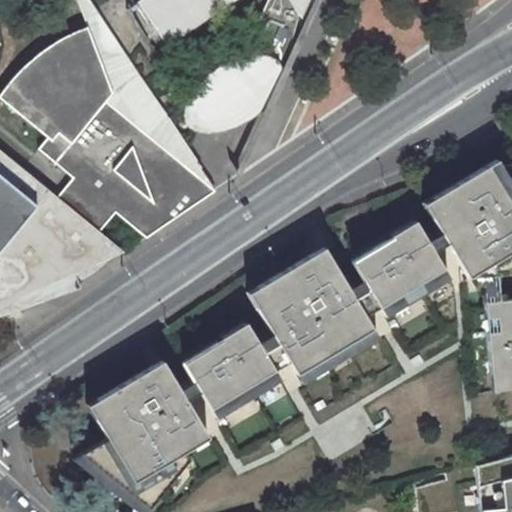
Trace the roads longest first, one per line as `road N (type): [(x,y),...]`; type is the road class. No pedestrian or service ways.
road 1 (unclassified): [(511,11),(0,359)]
road 2 (unclassified): [(0,420),(352,179),(487,108)]
